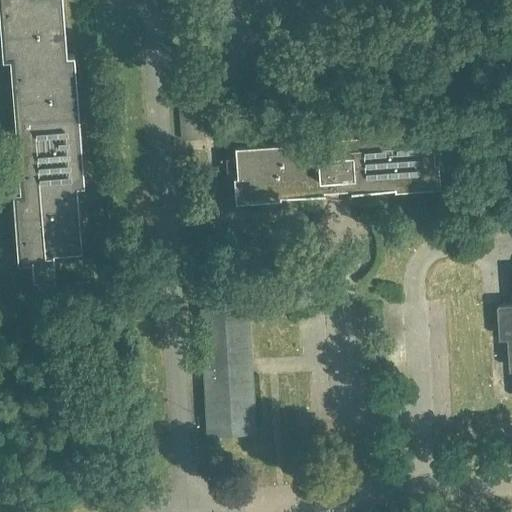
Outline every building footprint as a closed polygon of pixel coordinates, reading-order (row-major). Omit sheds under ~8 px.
[(19,248),(20,260),(31,259),(32,279),(54,278),(53,253),(81,251),(77,186),(84,186),(74,54),(66,55),(61,0),(0,0),(0,2),(0,11),(6,12),(7,22),(1,23),(4,56),(12,56),(12,66),(11,66),(12,76),(18,76),(19,86),(14,87),(20,163),(25,162),(26,173),(19,173),(20,183),(21,183),(22,193),(14,194),(17,228),(23,227),(23,238),(17,238),(17,248),(19,248)] [(178,101),(181,140),(203,138),(201,100),(178,101)] [(350,190),(352,189),(394,186),(394,188),(394,189),(439,186),(437,160),(434,160),(432,131),(386,134),(387,139),(378,139),(377,132),(288,139),(289,146),(280,147),(279,142),(234,145),(236,175),(233,175),(235,200),(280,197),(280,196),(280,195),(324,191),(324,190),(323,190),(323,189),(336,188),(336,189),(338,189),(338,188),(350,187),(350,188),(350,190)] [(489,216),(490,226),(505,225),(505,215),(489,216)] [(511,302),(500,304),(502,337),(510,336),(511,364),(511,302)] [(201,309),(209,434),(253,431),(246,306),(201,309)] [(72,479),(82,486),(90,474),(80,467),(93,447),(77,437),(43,489),(59,499),(72,479)]
